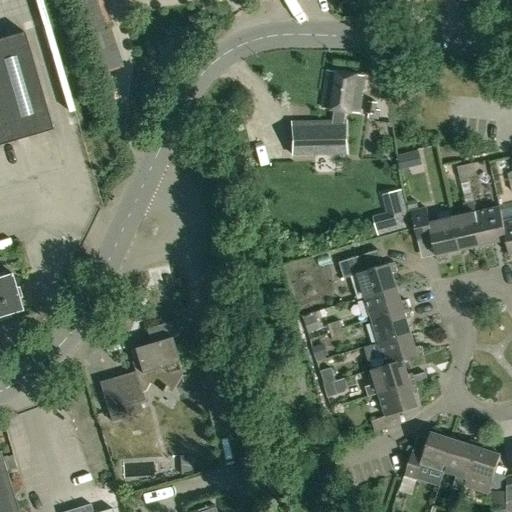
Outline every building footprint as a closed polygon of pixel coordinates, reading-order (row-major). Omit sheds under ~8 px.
[(103,0),(75,0),(79,13),(85,11),(92,34),(113,28),(103,0)] [(123,65),(111,29),(93,35),(105,71),(123,65)] [(0,38),(0,144),(52,129),(23,32),(0,38)] [(346,111),(359,113),(365,77),(328,71),(322,108),(337,110),(335,121),(293,123),(295,155),(316,154),(316,151),(348,150),(347,121),(344,121),(346,111)] [(368,102),(367,114),(375,115),(377,103),(368,102)] [(401,167),(409,165),(407,155),(398,157),(401,167)] [(474,163),(464,165),(467,178),(477,176),(474,163)] [(464,165),(457,166),(460,180),(467,178),(464,165)] [(401,191),(384,195),(389,215),(395,213),(399,229),(410,226),(401,191)] [(467,215),(452,219),(459,248),(473,245),(475,250),(484,248),(476,213),(473,202),(464,205),(467,215)] [(459,248),(452,219),(439,222),(437,212),(427,214),(426,207),(410,210),(417,240),(431,236),(437,259),(446,257),(445,251),(459,248)] [(500,207),(476,213),(484,248),(493,245),(492,240),(506,237),(503,223),(504,223),(500,207)] [(511,220),(504,223),(503,223),(506,237),(510,255),(511,254),(511,220)] [(364,297),(396,287),(392,274),(398,272),(395,262),(382,266),(377,251),(339,263),(344,279),(358,275),(364,297)] [(0,317),(21,311),(18,299),(22,297),(18,286),(14,288),(10,274),(0,276),(0,317)] [(364,297),(372,320),(409,308),(406,299),(401,301),(396,287),(364,297)] [(372,320),(379,343),(411,333),(406,319),(411,317),(409,308),(372,320)] [(330,333),(343,329),(340,320),(328,324),(330,333)] [(144,400),(142,392),(145,391),(149,384),(166,393),(167,391),(171,393),(181,374),(178,363),(179,362),(172,339),(177,337),(172,321),(146,329),(150,344),(134,349),(137,360),(131,362),(134,372),(99,382),(108,412),(144,400)] [(345,337),(343,329),(330,333),(333,341),(345,337)] [(371,370),(372,370),(387,366),(406,360),(406,361),(423,356),(420,346),(415,348),(411,333),(379,343),(383,357),(369,361),(372,370),(371,370)] [(404,362),(406,361),(406,360),(387,366),(372,370),(375,383),(365,387),(368,397),(379,394),(416,383),(413,374),(408,376),(404,362)] [(319,372),(323,386),(332,383),(335,382),(331,369),(319,372)] [(290,377),(293,396),(304,394),(301,375),(290,377)] [(323,386),(327,399),(336,396),(332,383),(323,386)] [(418,392),(416,383),(379,394),(386,417),(417,408),(413,393),(418,392)] [(374,433),(383,430),(380,419),(371,422),(374,433)] [(413,452),(405,475),(416,479),(421,464),(444,471),(454,440),(440,436),(442,431),(432,428),(431,433),(423,456),(413,452)] [(454,440),(444,471),(457,475),(453,486),(464,489),(465,484),(467,479),(477,448),(479,443),(470,440),(468,445),(454,440)] [(467,479),(465,484),(488,491),(489,492),(490,486),(496,468),(500,455),(486,451),(487,446),(479,443),(477,448),(467,479)] [(0,511),(17,511),(0,455),(0,511)] [(80,481),(94,477),(91,466),(77,470),(80,481)] [(488,491),(485,500),(496,504),(493,511),(507,511),(508,511),(508,498),(489,492),(488,491)]
